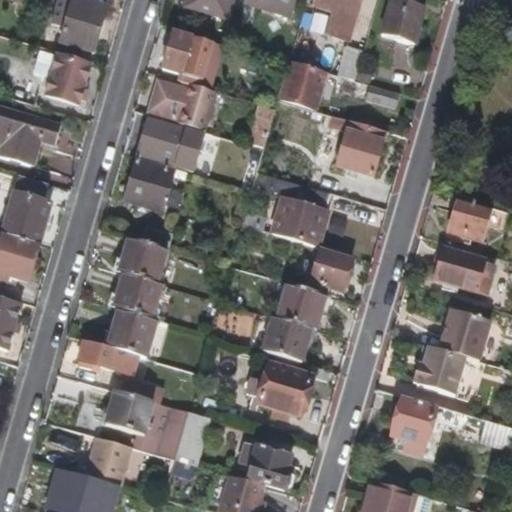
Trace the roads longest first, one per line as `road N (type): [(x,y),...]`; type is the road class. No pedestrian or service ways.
road 1 (residential): [(319,511),(466,0)]
road 2 (residential): [(146,0),(0,505)]
